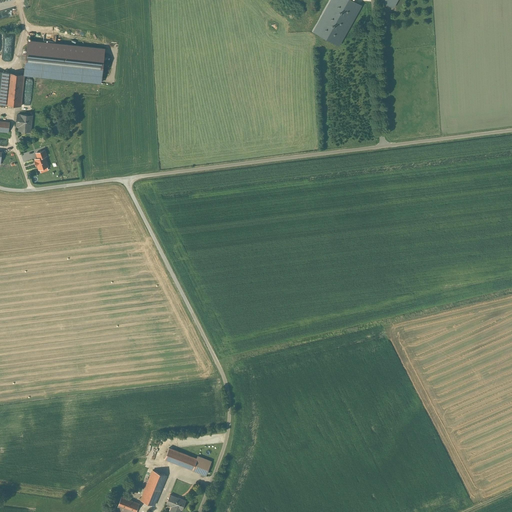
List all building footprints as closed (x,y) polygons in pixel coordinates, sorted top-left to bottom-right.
[(340,46),(361,5),(351,0),(330,0),(313,31),(340,46)] [(106,83),(109,47),(30,39),(29,54),(27,75),(106,83)] [(9,70),(6,101),(22,103),(25,71),(9,70)] [(20,115),(17,114),(16,125),(19,126),(19,130),(30,131),(32,115),(21,114),(20,115)] [(0,126),(8,127),(8,119),(0,118),(0,126)] [(44,156),(36,159),(36,158),(35,159),(36,161),(35,161),(35,162),(36,165),(37,165),(39,168),(39,169),(48,166),(47,165),(47,166),(44,156)] [(169,447),(164,459),(192,470),(196,458),(169,447)] [(196,458),(192,470),(206,475),(211,460),(198,455),(196,458)] [(140,499),(154,505),(167,476),(152,470),(140,499)] [(170,494),(167,504),(175,507),(173,511),(179,511),(181,509),(182,510),(185,500),(170,494)] [(135,511),(139,503),(122,496),(115,511),(135,511)]
